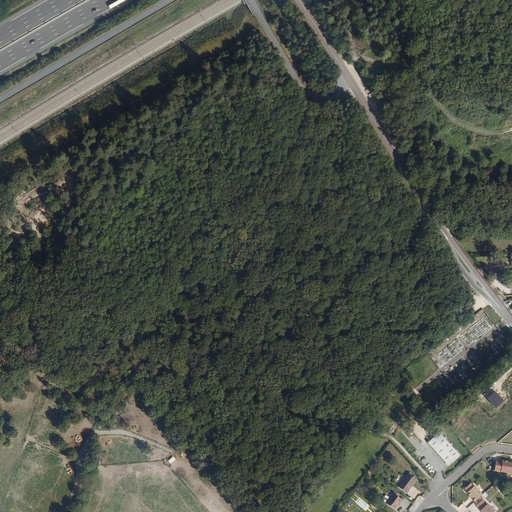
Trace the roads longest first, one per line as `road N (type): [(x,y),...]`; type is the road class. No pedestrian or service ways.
road 1 (track): [(438,492),(391,435),(252,408),(87,330),(12,266),(0,234)]
road 2 (track): [(0,195),(18,175),(51,167),(86,182),(159,187),(256,115),(288,99),(327,110),(326,96)]
road 3 (secondary): [(298,0),(440,227)]
road 4 (motorway): [(0,62),(109,0)]
